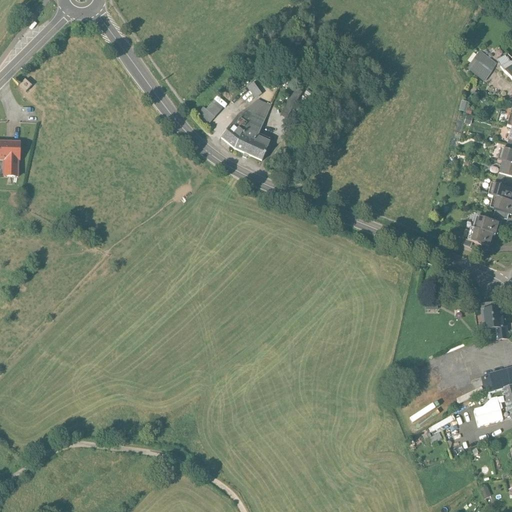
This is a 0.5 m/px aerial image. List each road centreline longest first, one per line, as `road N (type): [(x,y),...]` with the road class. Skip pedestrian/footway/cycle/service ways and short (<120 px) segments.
road 1 (secondary): [(94,11),(180,126),(226,164),(511,289)]
road 2 (track): [(238,511),(230,495),(181,465),(119,447),(67,447),(0,486)]
